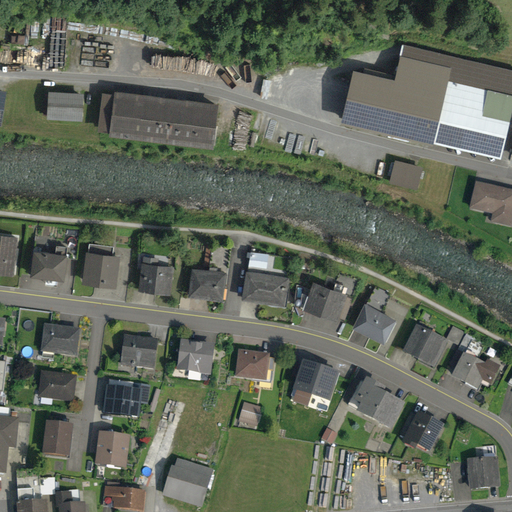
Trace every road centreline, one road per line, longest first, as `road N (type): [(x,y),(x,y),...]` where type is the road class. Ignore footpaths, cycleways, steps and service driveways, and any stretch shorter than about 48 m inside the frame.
road 1 (residential): [(511,455),(488,424),(338,351),(231,327),(0,297)]
road 2 (track): [(429,156),(211,97),(0,72)]
